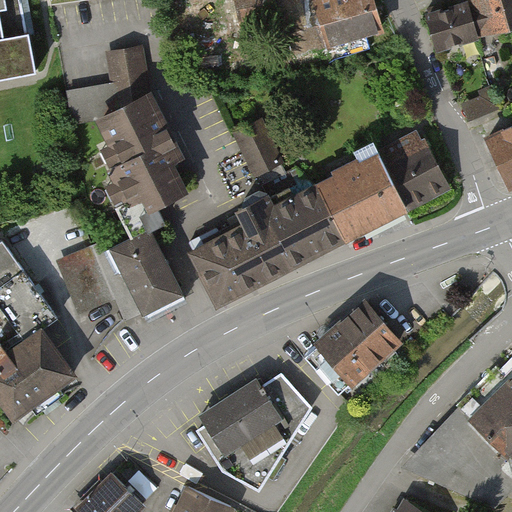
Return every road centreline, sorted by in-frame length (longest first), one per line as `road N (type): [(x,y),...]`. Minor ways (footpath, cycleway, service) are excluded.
road 1 (primary): [(16,511),(94,430),(186,356),(264,315),(504,221)]
road 2 (residential): [(404,0),(504,221)]
road 3 (residential): [(356,511),(431,411),(511,327)]
